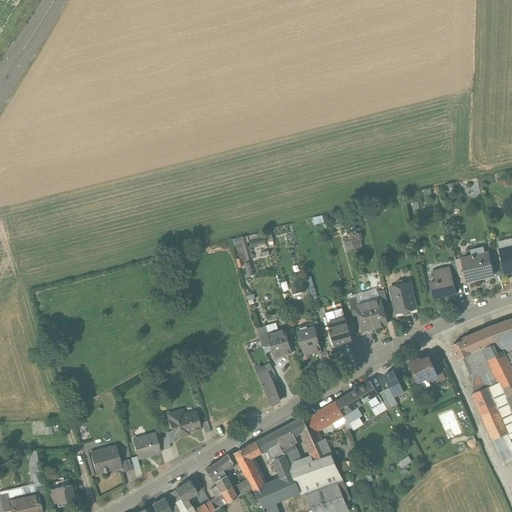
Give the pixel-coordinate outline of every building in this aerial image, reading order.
[(314,226),(324,223),(322,216),(312,219),(314,226)] [(269,249),(275,247),(271,234),(265,236),(269,249)] [(243,261),(251,259),(245,237),(231,240),(233,246),(236,246),(239,258),(241,257),(243,261)] [(354,249),(352,240),(343,243),(346,251),(354,249)] [(362,246),(360,240),(353,241),(354,249),(362,246)] [(505,274),(511,272),(511,247),(500,251),(505,274)] [(467,283),(493,277),(488,254),(474,257),(474,255),(472,255),(472,257),(461,260),(467,283)] [(455,261),(456,263),(460,280),(461,284),(467,283),(461,260),(455,261)] [(248,278),(253,277),(249,263),(243,265),(248,278)] [(450,268),(453,282),(460,280),(456,263),(449,265),(450,268)] [(455,294),(456,294),(453,282),(450,268),(448,268),(449,269),(433,273),(435,283),(429,284),(432,299),(433,299),(455,293),(455,294)] [(317,298),(311,277),(306,279),(312,300),(313,300),(317,299),(317,298)] [(396,314),(416,309),(410,283),(404,285),(404,283),(401,280),(397,281),(396,285),(396,286),(390,288),(396,314)] [(293,296),(301,293),(298,283),(290,286),(293,296)] [(379,301),(380,300),(382,310),(388,308),(384,290),(376,292),(379,301)] [(357,306),(358,306),(356,298),(348,300),(353,317),(359,316),(357,306)] [(379,301),(368,303),(375,328),(386,326),(382,310),(380,300),(379,301)] [(375,328),(368,303),(358,306),(357,306),(359,316),(363,332),(375,328)] [(416,309),(396,314),(397,318),(417,313),(416,309)] [(331,333),(334,346),(352,342),(345,319),(328,324),(330,331),(329,332),(329,334),(331,333)] [(511,320),(487,329),(492,344),(511,337),(511,320)] [(313,326),(297,331),(304,356),(319,351),(320,351),(319,346),(319,344),(318,344),(316,336),(313,326)] [(260,340),(262,346),(270,344),(267,335),(268,335),(266,327),(256,330),(260,340)] [(482,350),(492,344),(487,329),(473,335),(479,350),(482,350)] [(274,359),(292,354),(285,330),(268,335),(267,335),(270,344),(274,359)] [(319,335),(316,336),(318,344),(319,344),(319,346),(320,351),(319,351),(321,357),(328,355),(323,340),(320,341),(319,335)] [(479,350),(473,335),(462,340),(463,342),(469,355),(479,350)] [(511,337),(492,344),(497,354),(503,352),(505,354),(511,352),(511,337)] [(469,355),(463,342),(452,346),(458,360),(462,358),(469,355)] [(497,354),(492,344),(482,350),(492,371),(498,385),(505,399),(511,395),(511,369),(505,354),(503,352),(497,354)] [(479,377),(492,371),(482,350),(479,350),(469,355),(462,358),(472,380),(479,377)] [(418,359),(408,364),(414,376),(418,383),(427,379),(428,381),(436,377),(437,377),(432,366),(427,358),(422,360),(418,359)] [(432,366),(437,377),(436,377),(439,383),(445,380),(437,363),(432,366)] [(498,385),(492,371),(479,377),(485,389),(487,388),(487,389),(498,385)] [(393,372),(383,376),(394,398),(404,393),(393,372)] [(266,394),(272,405),(279,402),(275,389),(268,374),(259,379),(261,384),(262,383),(266,394)] [(418,383),(414,376),(409,379),(414,390),(420,387),(418,383)] [(479,377),(472,380),(472,394),(485,389),(479,377)] [(370,382),(359,388),(366,402),(371,410),(382,403),(378,395),(377,395),(370,382)] [(511,395),(505,399),(498,385),(487,389),(508,435),(511,433),(511,395)] [(356,408),(366,402),(359,388),(348,395),(336,403),(344,415),(342,416),(346,423),(347,423),(348,424),(361,416),(356,408)] [(493,441),(508,435),(487,389),(487,388),(485,389),(472,394),(493,441)] [(384,391),(378,395),(382,403),(387,410),(392,407),(384,391)] [(344,415),(336,403),(314,416),(315,418),(321,428),(342,416),(344,415)] [(177,412),(167,415),(172,432),(174,439),(184,436),(184,434),(200,429),(196,412),(179,417),(177,412)] [(303,418),(289,425),(294,437),(301,433),(313,463),(322,459),(315,445),(309,432),(305,423),(303,418)] [(321,428),(315,418),(305,423),(309,432),(315,445),(323,441),(318,431),(321,428)] [(210,433),(207,422),(202,423),(205,434),(210,433)] [(292,438),(294,437),(289,425),(264,438),(269,450),(271,449),(279,445),(292,438)] [(175,443),(174,439),(172,432),(166,433),(167,438),(169,444),(175,443)] [(133,440),(138,460),(160,454),(155,434),(133,440)] [(511,443),(508,435),(493,441),(502,462),(511,457),(511,443)] [(169,444),(167,438),(162,439),(165,450),(170,448),(169,444)] [(262,454),(269,450),(264,438),(256,443),(262,454)] [(279,445),(290,471),(303,466),(292,438),(279,445)] [(325,440),(323,441),(315,445),(322,459),(332,456),(325,440)] [(251,459),(262,454),(256,443),(246,448),(251,459)] [(299,491),(290,471),(279,445),(271,449),(275,457),(270,460),(282,480),(268,486),(275,502),(299,491)] [(97,474),(121,467),(120,462),(116,447),(91,454),(97,474)] [(266,487),(251,459),(246,448),(235,454),(247,477),(249,480),(254,489),(255,492),(259,500),(261,503),(263,507),(275,502),(268,486),(266,487)] [(30,472),(40,470),(36,452),(26,452),(30,472)] [(233,464),(228,456),(217,463),(222,471),(224,473),(233,469),(232,466),(233,464)] [(332,456),(322,459),(313,463),(303,466),(290,471),(299,491),(301,497),(305,496),(344,482),(338,471),(332,456)] [(134,470),(140,468),(137,457),(131,459),(134,470)] [(408,457),(401,461),(404,466),(411,462),(408,457)] [(123,474),(129,472),(126,461),(120,462),(121,467),(123,474)] [(404,466),(401,461),(396,465),(399,470),(404,466)] [(222,471),(217,463),(206,470),(214,483),(215,482),(225,476),(224,473),(222,471)] [(30,472),(33,484),(43,482),(40,470),(30,472)] [(189,481),(194,489),(201,485),(196,476),(189,481)] [(231,487),(225,476),(215,482),(217,486),(221,493),(231,487)] [(54,489),(70,486),(69,480),(53,483),(54,489)] [(254,489),(249,480),(246,482),(243,484),(248,492),(251,490),(254,489)] [(182,503),(187,501),(197,495),(194,489),(189,481),(175,491),(181,500),(182,503)] [(351,499),(344,482),(305,496),(311,511),(348,511),(349,511),(345,501),(351,499)] [(241,496),(248,492),(243,484),(237,487),(241,496)] [(34,487),(36,494),(37,494),(40,505),(48,503),(44,485),(34,487)] [(55,490),(51,491),(54,504),(58,503),(58,507),(67,506),(66,501),(73,500),(70,486),(54,489),(55,490)] [(215,499),(222,494),(221,493),(217,486),(210,491),(215,499)] [(231,487),(221,493),(222,494),(227,503),(237,498),(231,487)] [(181,500),(175,491),(170,495),(170,496),(175,504),(181,500)] [(0,500),(2,511),(7,511),(11,511),(9,501),(9,500),(8,493),(0,495),(0,500)] [(36,494),(23,497),(26,511),(41,511),(40,505),(37,494),(36,494)] [(227,503),(222,494),(215,499),(214,499),(219,508),(227,503)] [(187,501),(190,506),(201,500),(197,495),(187,501)] [(175,504),(170,496),(164,499),(169,509),(176,506),(175,504)] [(26,511),(23,497),(9,500),(9,501),(11,511),(26,511)] [(171,511),(169,509),(164,499),(152,505),(155,511),(171,511)] [(219,508),(214,499),(210,502),(215,510),(219,508)] [(193,511),(192,509),(190,506),(187,501),(182,503),(188,511),(193,511)] [(215,510),(210,502),(205,506),(208,511),(212,511),(215,511),(215,510)] [(264,511),(278,511),(275,502),(263,507),(264,511)]
